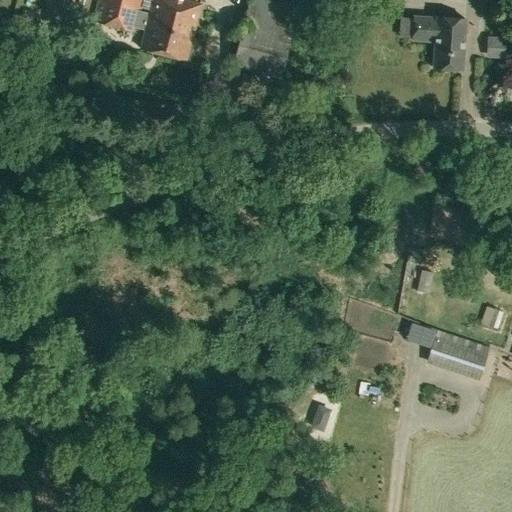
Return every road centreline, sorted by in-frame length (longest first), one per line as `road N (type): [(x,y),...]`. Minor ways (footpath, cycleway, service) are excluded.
road 1 (unclassified): [(0,246),(300,140),(511,131)]
road 2 (track): [(300,140),(0,83)]
